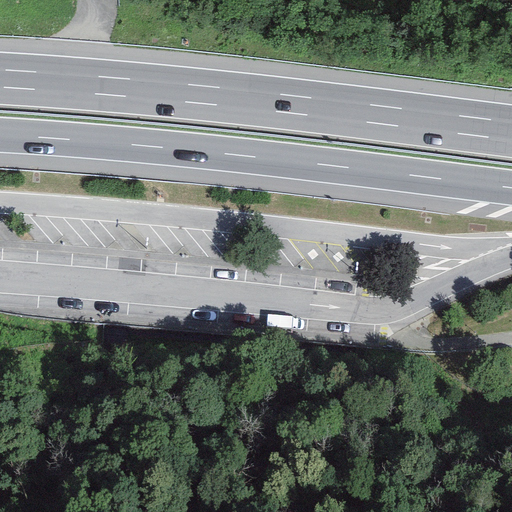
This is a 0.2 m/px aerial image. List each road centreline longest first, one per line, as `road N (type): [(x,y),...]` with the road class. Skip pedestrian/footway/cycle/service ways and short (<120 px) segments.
road 1 (motorway): [(511,132),(0,78)]
road 2 (motorway): [(0,135),(511,188)]
